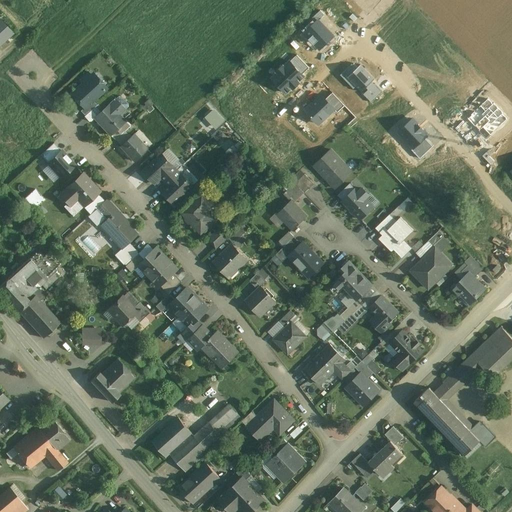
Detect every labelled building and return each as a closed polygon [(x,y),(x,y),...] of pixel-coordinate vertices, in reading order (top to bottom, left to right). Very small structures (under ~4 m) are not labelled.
[(0,19),(0,44),(12,33),(0,19)] [(305,33),(319,50),(334,37),(319,20),(305,33)] [(272,78),(286,94),(304,77),(290,61),(272,78)] [(366,88),(368,90),(374,84),(372,82),(374,80),(360,65),(356,69),(352,64),(340,75),(353,89),(356,86),(361,92),(366,88)] [(84,108),(92,100),(106,88),(93,74),(92,75),(88,72),(79,81),(82,84),(71,94),(84,107),(84,108)] [(374,84),(368,90),(363,94),(371,103),(383,92),(375,84),(374,84)] [(306,110),(319,125),(336,110),(323,95),(306,110)] [(115,99),(94,118),(110,136),(111,135),(126,121),(119,114),(128,106),(128,104),(121,96),(118,96),(115,99)] [(84,108),(84,107),(80,111),(85,115),(96,105),(92,100),(84,108)] [(9,115),(0,124),(0,148),(11,159),(32,137),(9,115)] [(399,132),(413,148),(414,148),(425,138),(428,135),(412,119),(399,132)] [(126,121),(111,135),(115,139),(124,131),(130,126),(126,121)] [(124,131),(115,139),(119,144),(128,135),(124,131)] [(134,134),(120,147),(134,161),(148,149),(134,134)] [(244,146),(241,141),(234,146),(228,136),(220,142),(229,156),(244,146)] [(414,148),(413,148),(411,150),(420,159),(433,146),(425,138),(414,148)] [(331,150),(314,166),(336,188),(352,173),(331,150)] [(61,151),(48,163),(61,177),(74,165),(61,151)] [(151,165),(143,172),(154,183),(161,177),(172,166),(173,166),(162,154),(157,159),(153,159),(151,162),(151,165)] [(172,166),(161,177),(165,181),(176,171),(172,166)] [(181,175),(176,171),(165,181),(169,186),(181,175)] [(75,196),(83,206),(99,192),(83,174),(61,194),(69,202),(75,196)] [(181,174),(181,175),(169,186),(163,192),(174,204),(181,197),(184,197),(187,194),(187,191),(192,186),(181,174)] [(304,174),(295,183),(304,193),(314,184),(304,174)] [(291,201),(294,203),(304,193),(295,183),(284,194),(291,201)] [(38,188),(28,196),(37,206),(47,198),(38,188)] [(355,189),(343,201),(342,201),(360,220),(373,207),(365,199),(369,195),(363,189),(359,192),(355,189)] [(202,194),(182,213),(201,233),(214,221),(202,208),(209,201),(202,194)] [(69,202),(64,206),(73,216),(83,206),(75,196),(69,202)] [(122,248),(129,242),(137,235),(125,222),(126,221),(106,199),(96,209),(106,220),(100,225),(101,225),(102,224),(111,234),(110,235),(122,248)] [(291,201),(277,214),(293,230),(307,217),(294,203),(291,201)] [(81,222),(96,209),(91,203),(76,217),(81,222)] [(390,214),(376,228),(380,233),(394,219),(390,214)] [(413,230),(401,217),(379,238),(392,252),(394,250),(402,258),(412,248),(404,240),(413,230)] [(219,227),(206,239),(216,249),(228,238),(229,237),(219,227)] [(240,227),(229,237),(228,238),(229,238),(234,243),(233,243),(234,244),(245,233),(240,227)] [(284,247),(291,240),(294,237),(289,231),(279,241),(284,247)] [(428,241),(433,246),(444,236),(439,231),(428,241)] [(284,247),(276,255),(281,260),(296,245),(291,240),(284,247)] [(428,241),(416,253),(421,258),(433,246),(428,241)] [(124,262),(137,250),(129,242),(122,248),(116,254),(124,262)] [(302,242),(288,255),(309,277),(323,264),(302,242)] [(247,260),(231,245),(214,261),(230,277),(230,276),(229,275),(238,266),(239,268),(247,260)] [(148,275),(166,258),(156,248),(144,260),(139,264),(140,264),(144,268),(144,271),(148,275)] [(452,265),(435,248),(411,271),(428,288),(452,265)] [(43,256),(56,270),(61,265),(48,251),(43,256)] [(36,252),(30,258),(48,279),(55,272),(56,271),(56,270),(43,256),(39,252),(38,254),(36,252)] [(131,273),(140,264),(139,264),(144,260),(138,254),(125,266),(131,273)] [(468,265),(477,275),(483,269),(470,256),(464,262),(468,265)] [(9,277),(27,297),(33,292),(38,288),(42,284),(48,279),(30,258),(9,277)] [(160,285),(173,273),(177,269),(166,258),(148,275),(153,281),(156,281),(160,286),(160,285)] [(357,299),(357,300),(361,296),(372,285),(371,284),(370,286),(360,275),(361,274),(352,265),(333,283),(340,290),(344,286),(357,299)] [(463,293),(471,302),(485,288),(474,277),(477,275),(468,265),(461,271),(466,276),(451,290),(452,290),(453,289),(459,295),(458,296),(458,297),(463,293)] [(48,279),(42,284),(50,294),(64,281),(55,272),(48,279)] [(258,272),(249,281),(257,289),(261,286),(267,281),(258,272)] [(169,294),(182,282),(173,273),(160,285),(169,294)] [(9,277),(0,285),(0,290),(19,311),(30,301),(27,297),(9,277)] [(261,286),(257,289),(245,301),(260,317),(276,301),(261,286)] [(38,288),(33,292),(39,298),(43,294),(38,288)] [(188,327),(189,328),(197,320),(208,310),(208,307),(204,303),(202,303),(193,294),(193,292),(189,288),(187,288),(175,299),(168,306),(173,311),(175,311),(184,320),(184,322),(188,327)] [(30,301),(19,311),(43,338),(60,322),(39,298),(33,292),(27,297),(30,301)] [(162,312),(168,306),(175,299),(169,294),(156,306),(162,312)] [(346,321),(363,304),(366,301),(361,296),(357,300),(357,299),(340,315),(346,321)] [(389,321),(398,312),(391,305),(382,296),(370,307),(379,316),(375,320),(375,322),(383,331),(390,325),(390,322),(389,321)] [(122,297),(108,309),(122,325),(133,316),(143,307),(139,302),(133,308),(122,297)] [(338,328),(343,334),(369,309),(363,304),(346,321),(338,328)] [(143,307),(133,316),(139,322),(149,313),(143,307)] [(279,321),(285,328),(291,323),(289,321),(292,318),(296,322),(299,319),(291,310),(279,321)] [(188,327),(182,333),(188,339),(203,325),(197,320),(189,328),(188,327)] [(279,321),(267,332),(288,353),(305,336),(292,322),(291,323),(285,328),(279,321)] [(199,350),(202,347),(201,346),(212,335),(203,325),(188,339),(199,350)] [(414,402),(465,455),(480,441),(470,431),(474,427),(448,399),(482,367),(493,378),(511,359),(511,337),(503,328),(501,326),(443,382),(444,383),(434,393),(429,388),(414,402)] [(214,359),(222,368),(238,352),(228,341),(227,342),(217,333),(218,331),(217,330),(212,335),(201,346),(202,347),(204,345),(215,357),(214,359)] [(400,353),(394,358),(404,369),(422,351),(402,331),(395,337),(390,342),(390,343),(400,353)] [(384,349),(390,343),(390,342),(395,337),(391,332),(379,344),(384,349)] [(105,333),(92,333),(92,343),(105,343),(105,333)] [(130,339),(122,346),(126,350),(134,344),(130,339)] [(134,344),(126,350),(140,366),(152,355),(138,340),(134,344)] [(319,355),(304,369),(319,384),(320,384),(318,382),(332,369),(337,375),(345,367),(340,361),(343,358),(344,359),(345,359),(330,344),(324,350),(325,351),(320,356),(319,355)] [(362,359),(369,354),(365,347),(357,353),(362,359)] [(152,355),(140,366),(145,372),(157,361),(152,355)] [(101,374),(118,392),(134,377),(117,359),(101,374)] [(361,373),(361,372),(367,378),(373,372),(367,366),(362,360),(355,367),(361,373)] [(367,366),(373,372),(376,375),(382,370),(373,360),(367,366)] [(13,365),(18,374),(24,371),(19,362),(13,365)] [(345,367),(337,375),(342,380),(351,370),(346,366),(345,367)] [(361,373),(346,387),(363,406),(379,390),(367,378),(361,372),(361,373)] [(100,373),(91,380),(111,402),(120,394),(118,392),(101,374),(100,373)] [(243,420),(242,421),(261,440),(274,428),(280,434),(294,420),(274,400),(257,416),(252,411),(243,420)] [(242,421),(243,420),(228,404),(194,436),(171,457),(185,474),(242,421)] [(51,417),(14,447),(30,467),(46,455),(55,449),(57,451),(70,441),(51,417)] [(179,417),(150,443),(166,461),(171,457),(194,436),(179,417)] [(391,441),(395,445),(404,437),(393,426),(385,435),(391,441)] [(147,439),(134,450),(155,473),(167,462),(166,461),(150,443),(147,439)] [(268,453),(273,458),(288,443),(284,439),(268,453)] [(379,452),(391,464),(403,453),(395,445),(391,441),(379,452)] [(273,458),(265,465),(266,465),(267,465),(269,462),(280,474),(278,476),(284,482),(283,483),(284,483),(306,461),(305,461),(288,444),(289,443),(288,443),(273,458)] [(55,449),(46,455),(58,470),(67,463),(57,451),(55,449)] [(379,452),(368,462),(373,467),(380,475),(391,464),(379,452)] [(373,467),(368,462),(362,456),(354,464),(364,475),(373,467)] [(206,463),(179,487),(193,503),(220,478),(206,463)] [(236,472),(242,478),(242,477),(245,480),(251,475),(243,467),(236,472)] [(202,511),(225,491),(226,493),(242,478),(236,472),(198,508),(201,511),(202,511)] [(245,480),(242,477),(242,478),(226,493),(227,494),(220,500),(231,511),(232,511),(239,506),(243,511),(252,511),(264,501),(245,480)] [(64,499),(70,491),(61,484),(55,492),(64,499)] [(361,486),(355,492),(364,500),(369,495),(361,486)] [(442,486),(426,502),(433,509),(436,507),(440,511),(480,511),(472,504),(464,511),(463,511),(453,501),(455,500),(455,498),(451,494),(450,495),(442,486)] [(24,511),(28,509),(9,487),(0,494),(0,511),(24,511)] [(344,488),(329,502),(339,511),(361,511),(364,509),(344,488)]
